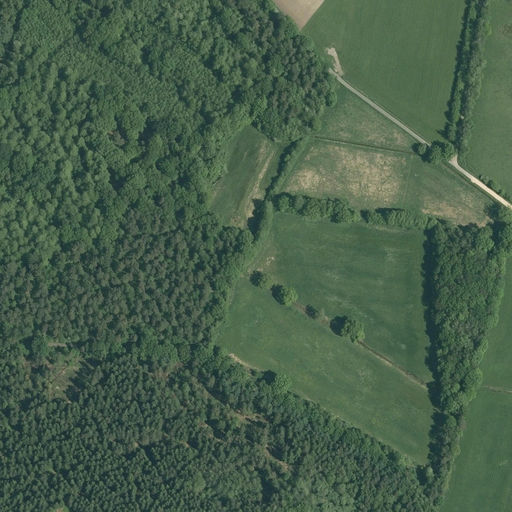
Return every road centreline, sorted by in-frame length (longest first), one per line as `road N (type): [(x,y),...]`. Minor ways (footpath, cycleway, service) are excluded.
road 1 (unclassified): [(0,342),(210,355),(268,388)]
road 2 (track): [(454,164),(339,78),(267,0)]
road 3 (unclassified): [(481,0),(454,164)]
